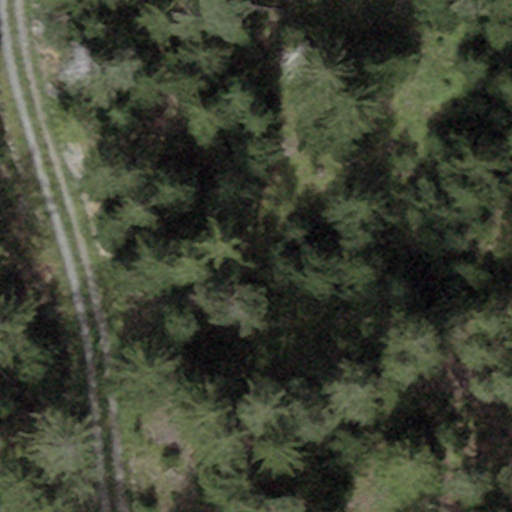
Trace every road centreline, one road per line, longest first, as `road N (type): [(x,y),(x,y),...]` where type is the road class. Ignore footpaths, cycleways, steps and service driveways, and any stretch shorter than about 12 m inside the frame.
road 1 (primary): [(397,511),(242,0)]
road 2 (track): [(121,511),(91,293),(7,0)]
